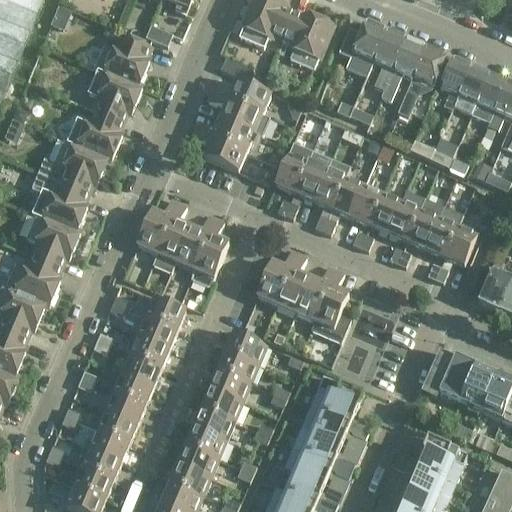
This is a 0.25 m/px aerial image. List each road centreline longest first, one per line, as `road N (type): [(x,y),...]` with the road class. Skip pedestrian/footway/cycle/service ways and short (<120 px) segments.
road 1 (residential): [(29,511),(19,488),(149,172)]
road 2 (residential): [(124,511),(260,224)]
road 3 (residential): [(443,327),(434,302),(260,224)]
road 4 (residential): [(363,511),(443,327)]
road 5 (residential): [(149,172),(217,0)]
road 6 (residential): [(511,65),(349,0)]
road 7 (residential): [(260,224),(149,172)]
